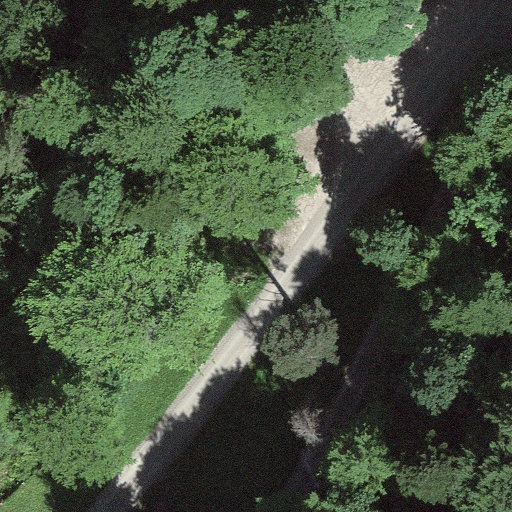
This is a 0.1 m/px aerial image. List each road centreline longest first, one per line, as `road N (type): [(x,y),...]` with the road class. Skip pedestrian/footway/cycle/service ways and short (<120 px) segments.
road 1 (track): [(114,511),(279,295),(361,209)]
road 2 (track): [(224,511),(361,209)]
road 3 (track): [(361,209),(480,0)]
